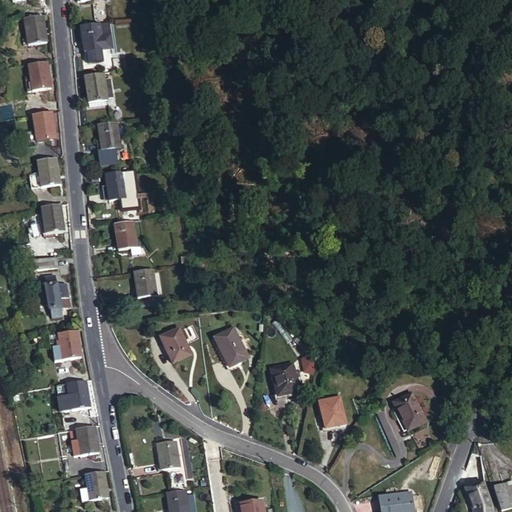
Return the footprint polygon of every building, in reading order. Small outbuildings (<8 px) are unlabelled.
[(130,0),(134,17),(142,16),(137,0),(130,0)] [(44,15),(25,18),(30,47),(49,43),(44,15)] [(101,24),(82,27),(87,55),(100,52),(114,49),(115,49),(113,36),(103,37),(101,24)] [(115,56),(114,49),(100,52),(101,58),(115,56)] [(52,90),(47,62),(29,65),(34,94),(52,90)] [(107,81),(105,73),(86,77),(91,105),(110,102),(110,100),(117,98),(113,80),(107,81)] [(56,139),(51,112),(33,115),(36,136),(37,143),(56,139)] [(118,122),(99,126),(103,150),(117,148),(122,147),(118,122)] [(103,150),(100,151),(102,166),(120,163),(117,148),(103,150)] [(62,186),(57,158),(38,161),(43,189),(62,186)] [(129,199),(124,172),(105,176),(110,202),(129,199)] [(66,233),(61,204),(43,208),(48,239),(57,238),(56,234),(66,233)] [(139,248),(134,221),(115,224),(120,251),(133,249),(137,248),(139,248)] [(60,269),(58,260),(27,265),(29,274),(60,269)] [(162,295),(157,268),(138,271),(143,298),(162,295)] [(72,307),(67,284),(58,286),(57,277),(46,278),(47,287),(45,287),(49,311),(51,311),(53,318),(64,316),(63,309),(72,307)] [(465,300),(466,297),(465,295),(464,293),(462,292),(460,291),(458,291),(456,292),(454,294),(453,296),(453,298),(454,300),(456,302),(458,303),(460,303),(462,303),(464,301),(465,300)] [(135,330),(127,330),(126,351),(135,351),(135,330)] [(192,356),(179,331),(160,340),(173,366),(192,356)] [(74,333),(58,336),(60,351),(52,352),(54,365),(81,361),(77,333),(74,333)] [(248,361),(232,334),(216,344),(231,371),(248,361)] [(302,397),(291,368),(272,375),(283,404),(302,397)] [(90,410),(86,382),(66,385),(68,397),(61,398),(63,414),(71,413),(90,410)] [(426,424),(413,395),(394,404),(407,433),(426,424)] [(347,430),(338,401),(321,406),(329,435),(347,430)] [(98,455),(94,427),(75,431),(77,443),(69,444),(72,460),(98,455)] [(178,466),(174,437),(156,439),(160,468),(178,466)] [(107,501),(102,472),(84,475),(86,491),(78,492),(80,505),(107,501)] [(511,508),(511,500),(507,484),(497,488),(504,511),(511,508)] [(186,511),(183,489),(165,491),(167,511),(186,511)] [(492,511),(487,494),(470,499),(474,511),(492,511)] [(415,511),(412,495),(381,500),(382,511),(415,511)] [(263,511),(261,498),(238,502),(239,511),(263,511)]
